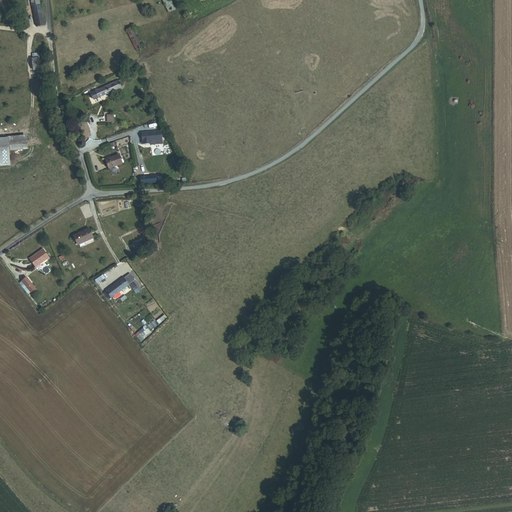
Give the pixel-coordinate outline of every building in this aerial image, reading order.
[(29,0),(36,28),(44,26),(38,0),(29,0)] [(135,43),(144,40),(139,25),(130,28),(135,43)] [(137,50),(146,47),(144,40),(135,43),(137,50)] [(36,71),(43,70),(40,58),(33,60),(36,71)] [(99,98),(121,88),(117,80),(95,91),(99,98)] [(39,96),(45,95),(44,83),(37,84),(39,96)] [(153,140),(165,140),(165,132),(145,132),(145,144),(153,144),(153,140)] [(8,149),(27,148),(27,140),(7,141),(8,149)] [(110,168),(124,164),(121,154),(107,159),(110,168)] [(141,185),(156,183),(156,177),(140,178),(141,185)] [(73,235),(78,245),(94,238),(89,227),(73,235)] [(50,258),(43,249),(30,259),(36,268),(50,258)] [(107,293),(108,296),(136,279),(132,272),(102,290),(105,294),(107,293)] [(103,274),(94,279),(97,283),(105,277),(103,274)] [(30,290),(36,286),(28,275),(22,280),(30,290)] [(35,298),(41,294),(36,286),(30,290),(35,298)] [(153,299),(144,305),(150,312),(158,306),(153,299)] [(137,336),(141,342),(152,332),(147,327),(137,336)]
